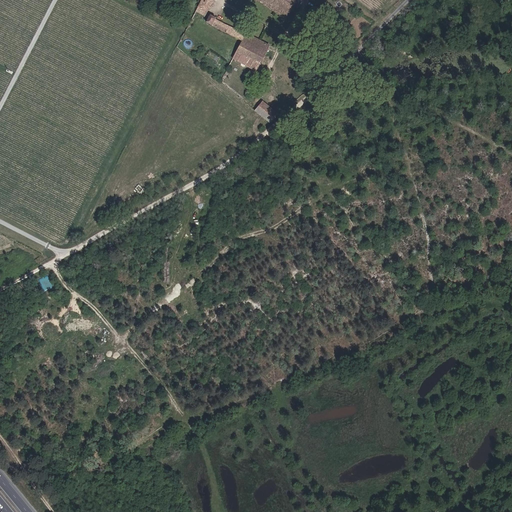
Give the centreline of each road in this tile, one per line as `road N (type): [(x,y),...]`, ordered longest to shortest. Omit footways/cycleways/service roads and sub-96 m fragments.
road 1 (unclassified): [(0,291),(248,146),(376,28)]
road 2 (unknown): [(0,110),(58,0)]
